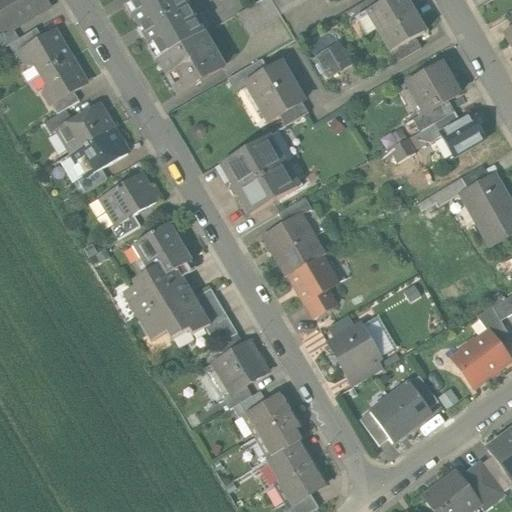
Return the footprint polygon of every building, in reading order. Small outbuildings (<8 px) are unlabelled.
[(43,0),(0,0),(0,29),(3,34),(4,36),(12,31),(49,9),(43,0)] [(181,0),(143,0),(130,8),(135,15),(132,17),(139,29),(138,30),(142,37),(144,37),(150,47),(152,46),(160,60),(202,36),(181,0)] [(270,0),(280,17),(308,0),(270,0)] [(402,0),(392,0),(367,15),(390,55),(415,41),(423,36),(402,0)] [(18,41),(8,47),(15,59),(20,56),(19,55),(42,41),(36,30),(18,41)] [(12,31),(4,36),(3,34),(0,35),(0,51),(8,47),(18,41),(12,31)] [(42,41),(19,55),(20,56),(26,66),(23,68),(22,74),(28,85),(40,77),(70,60),(54,34),(42,41)] [(160,60),(158,61),(178,95),(223,70),(202,36),(160,60)] [(415,41),(390,55),(396,65),(421,51),(415,41)] [(338,45),(314,59),(327,81),(351,67),(338,45)] [(70,60),(40,77),(46,87),(43,96),(50,106),(73,93),(85,85),(70,60)] [(262,62),(239,75),(246,86),(268,73),(262,62)] [(268,73),(246,86),(267,124),(279,118),(301,105),(303,104),(281,65),(268,73)] [(441,67),(400,90),(401,91),(407,88),(423,116),(417,119),(418,120),(441,107),(458,97),(441,67)] [(73,93),(50,106),(56,117),(65,112),(79,103),(73,93)] [(301,105),(279,118),(285,128),(307,115),(301,105)] [(71,122),(56,131),(56,132),(71,156),(112,131),(97,106),(71,122)] [(418,120),(413,123),(419,134),(434,126),(447,118),(441,107),(418,120)] [(56,117),(43,125),(49,136),(56,132),(56,131),(71,122),(65,112),(56,117)] [(447,118),(434,126),(440,136),(459,125),(453,115),(447,118)] [(459,125),(440,136),(453,159),(483,142),(470,118),(459,125)] [(112,131),(71,156),(84,179),(85,180),(100,172),(127,155),(112,131)] [(266,139),(220,165),(232,186),(231,191),(234,197),(239,199),(250,217),(297,191),(266,139)] [(407,142),(389,151),(397,166),(414,156),(407,142)] [(482,169),(461,180),(467,190),(488,179),(482,169)] [(100,172),(85,180),(84,179),(77,183),(85,195),(106,182),(100,172)] [(511,212),(491,177),(488,179),(467,190),(461,194),(461,195),(474,219),(473,219),(490,249),(511,236),(511,212)] [(137,178),(104,197),(111,209),(106,213),(114,227),(115,229),(133,218),(161,202),(152,187),(146,191),(137,178)] [(461,180),(431,199),(435,206),(437,209),(461,195),(461,194),(467,190),(461,180)] [(431,199),(417,207),(421,213),(435,206),(431,199)] [(303,201),(277,216),(284,227),(299,218),(300,219),(310,213),(303,201)] [(133,218),(115,229),(114,227),(110,230),(117,242),(139,229),(133,218)] [(284,227),(264,238),(287,279),(293,275),(320,259),(322,258),(300,219),(299,218),(284,227)] [(168,225),(131,247),(140,261),(143,260),(150,272),(131,283),(133,288),(121,295),(150,343),(165,334),(170,343),(188,332),(191,337),(204,330),(209,327),(193,300),(176,271),(191,262),(168,225)] [(320,259),(293,275),(289,278),(305,305),(326,293),(336,287),(320,259)] [(237,336),(210,291),(193,300),(209,327),(204,330),(216,348),(237,336)] [(326,293),(305,305),(313,320),(335,308),(326,293)] [(511,297),(492,309),(500,322),(511,315),(511,297)] [(492,309),(476,319),(488,335),(499,348),(510,340),(500,322),(492,309)] [(360,328),(328,347),(353,389),(382,372),(376,361),(378,360),(360,328)] [(488,335),(475,344),(474,342),(464,350),(465,352),(452,361),(473,389),(509,362),(499,348),(488,335)] [(248,343),(213,365),(231,396),(245,387),(267,374),(248,343)] [(438,404),(419,378),(409,385),(428,411),(438,404)] [(428,411),(409,385),(389,400),(411,430),(431,415),(428,411)] [(231,396),(223,401),(229,411),(232,409),(251,398),(245,387),(231,396)] [(251,398),(232,409),(238,420),(244,416),(265,403),(259,393),(251,398)] [(265,403),(244,416),(257,439),(293,418),(285,406),(278,410),(272,399),(265,403)] [(411,430),(389,400),(369,415),(388,441),(391,445),(411,430)] [(388,441),(369,415),(359,422),(378,448),(388,441)] [(293,418),(257,439),(270,460),(299,443),(293,434),(300,430),(293,418)] [(511,437),(510,434),(487,451),(492,458),(511,485),(511,437)] [(270,460),(267,462),(280,484),(311,465),(299,443),(270,460)] [(511,485),(492,458),(482,465),(503,494),(511,487),(511,485)] [(280,484),(276,486),(288,506),(289,508),(309,496),(325,487),(323,485),(318,488),(313,480),(318,477),(311,465),(280,484)] [(482,465),(461,481),(479,505),(478,506),(482,510),(503,494),(482,465)] [(456,474),(423,499),(432,511),(470,511),(478,506),(479,505),(461,481),(456,474)] [(309,496),(289,508),(288,506),(286,507),(288,511),(313,511),(318,510),(309,496)]
